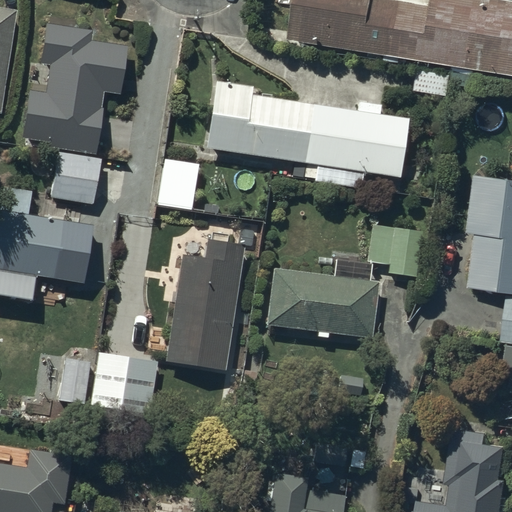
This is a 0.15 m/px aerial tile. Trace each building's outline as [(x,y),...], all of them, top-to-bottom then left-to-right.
[(299,0),(293,42),(511,75),(511,4),(480,0),(435,0),(434,7),(389,0),(299,0)] [(0,113),(15,14),(0,11),(0,113)] [(87,36),(47,29),(41,63),(53,65),(48,95),(32,93),(25,139),(97,151),(104,114),(96,112),(100,90),(116,93),(123,51),(86,45),(87,36)] [(417,68),(413,90),(447,95),(451,73),(417,68)] [(303,164),(311,110),(248,101),(250,90),(218,85),(209,150),(303,164)] [(406,124),(311,110),(303,164),(398,178),(406,124)] [(95,158),(55,152),(49,195),(89,201),(95,158)] [(192,166),(161,160),(154,199),(185,204),(192,166)] [(511,182),(474,178),(468,227),(477,228),(471,281),(511,286),(511,182)] [(31,195),(4,190),(0,215),(0,272),(78,286),(83,260),(79,259),(82,240),(65,237),(68,224),(27,217),(31,195)] [(418,229),(368,224),(364,260),(386,263),(385,273),(412,276),(418,229)] [(244,250),(207,244),(204,264),(186,261),(169,363),(224,372),(244,250)] [(378,287),(274,275),(269,327),(373,339),(378,287)] [(511,296),(504,295),(498,337),(511,339),(511,296)] [(511,345),(502,344),(496,388),(511,390),(511,345)] [(151,361),(101,352),(92,403),(142,412),(151,361)] [(86,363),(62,359),(56,396),(80,400),(86,363)] [(313,441),(311,460),(342,464),(345,445),(313,441)] [(499,449),(462,443),(458,467),(467,468),(460,511),(494,511),(500,480),(494,476),(499,449)] [(0,511),(45,511),(48,497),(57,498),(64,455),(28,449),(24,468),(0,463),(0,511)] [(265,467),(259,511),(335,511),(340,477),(265,467)]
